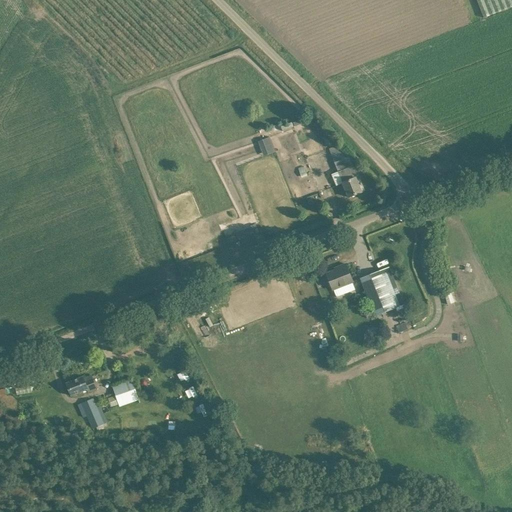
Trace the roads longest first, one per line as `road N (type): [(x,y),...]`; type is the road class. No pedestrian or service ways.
road 1 (unclassified): [(24,353),(412,201)]
road 2 (track): [(166,297),(253,467),(307,487),(395,488),(467,511)]
road 3 (unclassified): [(412,201),(217,0)]
